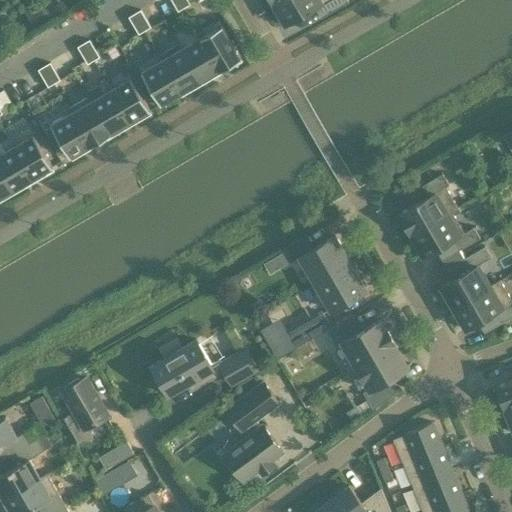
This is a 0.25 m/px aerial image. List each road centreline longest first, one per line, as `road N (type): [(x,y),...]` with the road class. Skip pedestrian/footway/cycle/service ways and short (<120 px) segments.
road 1 (residential): [(452,370),(262,511)]
road 2 (residential): [(452,370),(355,195)]
road 3 (residential): [(186,511),(147,427),(218,380)]
road 4 (residential): [(0,77),(132,0)]
road 5 (residential): [(507,511),(452,370)]
